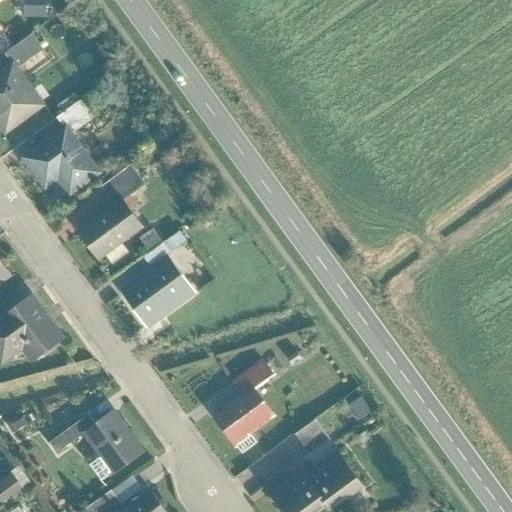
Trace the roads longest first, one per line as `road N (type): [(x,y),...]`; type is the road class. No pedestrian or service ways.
road 1 (secondary): [(504,511),(132,0)]
road 2 (residential): [(0,189),(236,511)]
